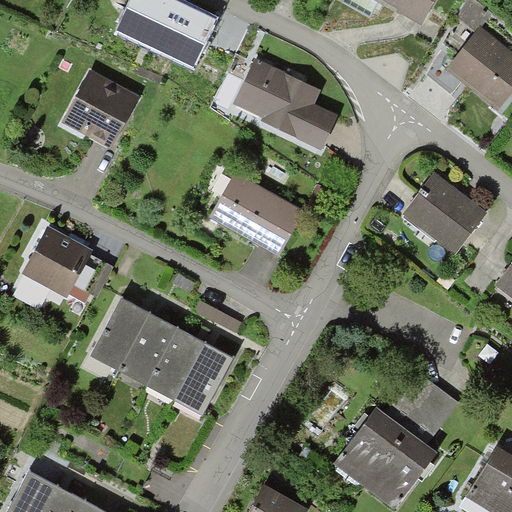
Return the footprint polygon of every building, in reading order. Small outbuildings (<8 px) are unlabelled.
[(193,67),(214,23),(181,7),(166,0),(133,0),(128,11),(147,19),(137,40),(193,67)] [(378,0),(399,11),(397,14),(421,27),(434,0),(378,0)] [(466,0),(459,18),(477,33),(481,27),(493,14),(476,0),(466,0)] [(511,98),(511,52),(481,27),(477,33),(446,70),(500,113),(511,98)] [(250,74),(235,106),(261,119),(259,123),(320,153),(337,119),(313,107),(319,94),(255,63),(250,74)] [(91,74),(65,124),(110,148),(136,98),(91,74)] [(305,213),(238,174),(211,220),(278,259),(305,213)] [(489,211),(439,174),(406,218),(456,255),(489,211)] [(73,240),(50,227),(23,277),(69,302),(75,290),(95,301),(113,268),(92,257),(95,252),(73,240)] [(511,263),(493,289),(511,303),(511,263)] [(204,297),(198,307),(238,330),(244,319),(204,297)] [(144,311),(121,299),(90,359),(201,418),(233,358),(210,346),(197,339),(156,318),(144,311)] [(385,416),(427,447),(459,404),(417,373),(385,416)] [(427,447),(385,416),(377,410),(334,467),(393,511),(395,511),(438,455),(427,447)] [(511,511),(511,457),(509,455),(498,449),(468,502),(486,511),(511,511)] [(49,483),(28,472),(6,511),(103,511),(63,491),(49,483)] [(307,511),(271,492),(265,489),(252,511),(307,511)]
